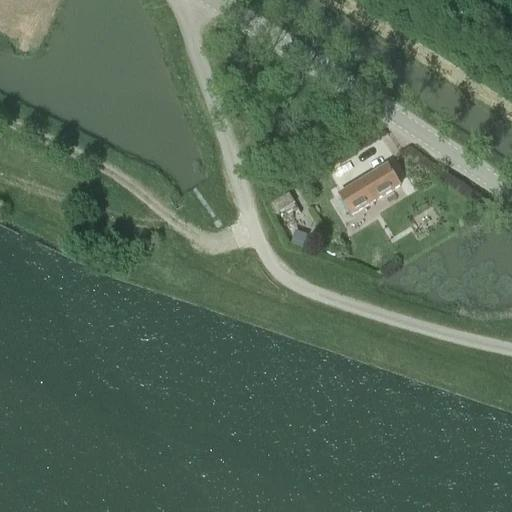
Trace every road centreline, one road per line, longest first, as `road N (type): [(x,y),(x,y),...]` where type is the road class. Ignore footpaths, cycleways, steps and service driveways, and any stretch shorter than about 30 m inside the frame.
road 1 (unclassified): [(511,350),(412,325),(296,286),(277,272),(253,232),(182,0)]
road 2 (tertiary): [(511,196),(208,0)]
road 3 (track): [(0,119),(129,183),(201,236),(228,240)]
